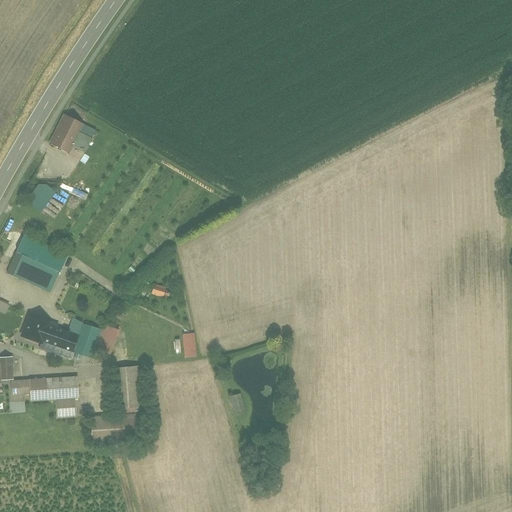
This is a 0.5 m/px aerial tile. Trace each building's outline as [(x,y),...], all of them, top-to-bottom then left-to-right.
[(67,111),(50,140),(68,150),(74,140),(84,123),(85,121),(67,111)] [(74,140),(87,148),(97,130),(84,123),(74,140)] [(56,191),(41,180),(28,199),(42,209),(56,191)] [(68,253),(25,231),(17,247),(60,268),(68,253)] [(60,268),(17,247),(6,269),(49,291),(60,268)] [(166,287),(155,283),(152,293),(162,297),(166,287)] [(0,312),(6,315),(10,304),(0,300),(0,312)] [(49,320),(30,313),(22,335),(41,342),(49,320)] [(84,320),(74,317),(70,328),(80,331),(84,320)] [(39,348),(69,359),(73,350),(80,331),(70,328),(49,320),(41,342),(39,348)] [(90,356),(101,327),(84,320),(80,331),(73,350),(90,356)] [(105,333),(118,337),(121,329),(107,325),(105,333)] [(195,332),(183,333),(185,357),(197,356),(195,332)] [(14,377),(12,356),(0,356),(0,359),(0,363),(2,379),(14,377)] [(139,365),(116,366),(119,407),(142,406),(139,365)] [(78,375),(31,379),(32,392),(32,400),(56,398),(75,397),(79,397),(78,375)] [(12,394),(32,392),(31,379),(11,380),(12,394)] [(75,397),(56,398),(57,417),(76,415),(75,397)] [(136,414),(93,416),(94,444),(137,441),(136,414)]
